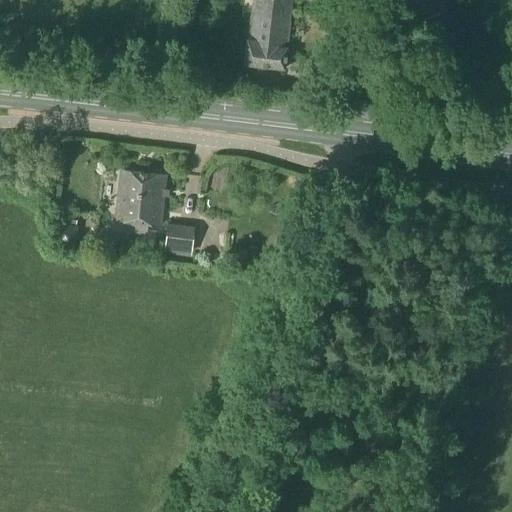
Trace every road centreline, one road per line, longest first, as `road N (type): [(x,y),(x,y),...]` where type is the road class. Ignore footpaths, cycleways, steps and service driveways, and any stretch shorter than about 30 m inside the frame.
road 1 (primary): [(511,161),(0,97)]
road 2 (track): [(216,511),(322,167),(354,139)]
